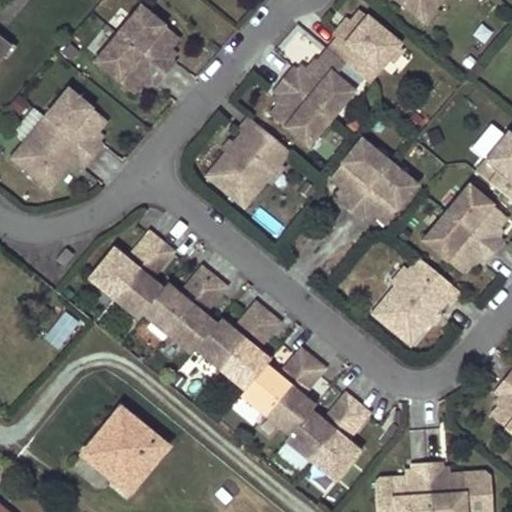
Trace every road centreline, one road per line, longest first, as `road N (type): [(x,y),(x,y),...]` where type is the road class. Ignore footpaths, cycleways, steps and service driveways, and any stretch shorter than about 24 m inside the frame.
road 1 (residential): [(389,376),(141,173)]
road 2 (residential): [(141,173),(296,0)]
road 3 (residential): [(0,216),(40,231),(82,221),(105,213),(141,173)]
road 4 (residential): [(511,301),(451,372),(420,385),(389,376)]
